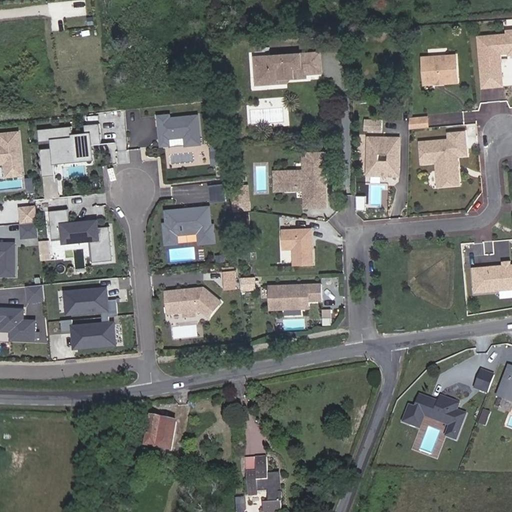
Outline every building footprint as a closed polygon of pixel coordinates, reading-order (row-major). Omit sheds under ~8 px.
[(511,58),(511,34),(509,35),(509,39),(480,41),(485,92),(505,90),(503,70),(500,70),(498,58),(498,55),(510,55),(511,58),(510,59),(511,58)] [(451,86),(460,86),(457,59),(425,63),(427,89),(436,88),(439,92),(447,91),(451,86)] [(308,82),(324,80),(322,60),(272,65),(273,70),(257,72),(259,87),(269,86),(270,92),(284,91),(283,87),(308,85),(308,82)] [(204,145),(201,116),(174,118),(173,115),(161,116),(163,140),(172,139),(188,137),(189,146),(204,145)] [(430,131),(429,121),(411,123),(411,133),(430,131)] [(383,133),(383,123),(365,123),(365,133),(383,133)] [(93,151),(92,146),(95,145),(105,145),(103,124),(87,126),(88,135),(76,136),(75,127),(41,130),(42,143),(55,141),(55,149),(43,150),(46,177),(58,176),(57,165),(57,161),(97,157),(96,150),(93,151)] [(25,175),(21,132),(1,134),(2,144),(0,144),(0,164),(8,164),(9,177),(25,175)] [(467,135),(451,136),(451,143),(422,146),(425,167),(439,165),(441,189),(462,187),(459,158),(469,157),(467,135)] [(400,177),(400,141),(369,140),(369,176),(400,177)] [(321,187),(321,178),(326,177),(324,155),(302,157),(304,174),(286,175),(285,181),(285,188),(288,194),(305,193),(307,210),(328,208),(326,186),(321,187)] [(285,188),(285,181),(286,175),(275,176),(276,195),(288,194),(285,188)] [(227,202),(226,185),(210,185),(211,203),(227,202)] [(254,214),(253,205),(246,206),(246,199),(237,200),(239,215),(254,214)] [(40,222),(39,206),(23,208),(24,224),(40,222)] [(215,232),(213,208),(169,212),(170,224),(168,225),(169,236),(180,235),(202,233),(203,245),(220,243),(219,232),(215,232)] [(116,261),(113,227),(101,229),(100,224),(94,225),(94,222),(73,225),(71,210),(52,212),(55,240),(66,239),(66,240),(67,244),(92,241),(94,241),(96,264),(116,261)] [(253,227),(253,219),(240,220),(240,228),(253,227)] [(316,244),(315,231),(286,233),(287,252),(297,251),(298,268),(317,266),(316,249),(313,249),(313,247),(316,244)] [(181,244),(180,235),(169,236),(170,245),(181,244)] [(0,276),(17,277),(16,241),(0,241),(0,276)] [(511,266),(504,268),(474,270),(476,295),(511,292),(511,266)] [(225,271),(226,290),(239,289),(238,270),(225,271)] [(243,277),(244,291),(259,290),(258,276),(243,277)] [(43,285),(26,287),(27,302),(44,301),(43,285)] [(306,311),(306,300),(313,300),(313,303),(326,302),(326,286),(273,288),(274,310),(288,309),(288,312),(306,311)] [(111,300),(110,288),(65,293),(67,314),(105,311),(112,310),(111,300)] [(225,303),(207,289),(169,293),(171,315),(191,313),(200,312),(202,310),(212,318),(225,303)] [(120,299),(111,300),(112,310),(112,317),(121,316),(120,299)] [(0,331),(9,332),(9,340),(35,341),(35,319),(24,318),(25,307),(0,306),(0,331)] [(76,333),(75,328),(75,319),(64,320),(66,334),(76,333)] [(106,324),(75,328),(76,333),(78,349),(119,345),(116,323),(113,324),(106,324)] [(511,365),(508,364),(495,396),(511,403),(511,365)] [(486,400),(493,383),(481,378),(480,378),(474,396),(486,400)] [(458,410),(460,403),(442,396),(440,402),(439,405),(431,402),(432,399),(421,395),(417,407),(411,405),(405,421),(421,427),(428,409),(438,413),(441,420),(452,425),(448,435),(458,439),(467,413),(458,410)] [(157,445),(176,449),(183,421),(156,415),(146,460),(153,462),(157,445)] [(282,511),(280,474),(268,475),(267,457),(256,458),(257,472),(247,473),(249,496),(259,496),(258,491),(269,491),(270,504),(264,504),(264,511),(282,511)] [(257,472),(256,458),(247,459),(247,473),(257,472)] [(245,511),(247,510),(246,497),(237,498),(238,511),(245,511)]
